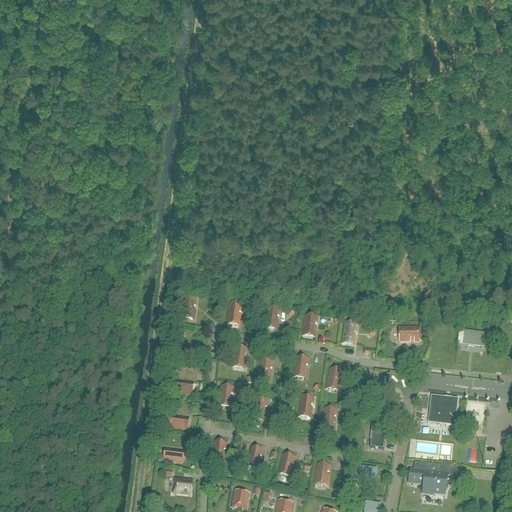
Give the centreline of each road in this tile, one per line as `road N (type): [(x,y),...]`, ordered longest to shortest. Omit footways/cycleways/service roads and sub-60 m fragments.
road 1 (track): [(199,0),(135,511)]
road 2 (track): [(38,0),(0,291)]
